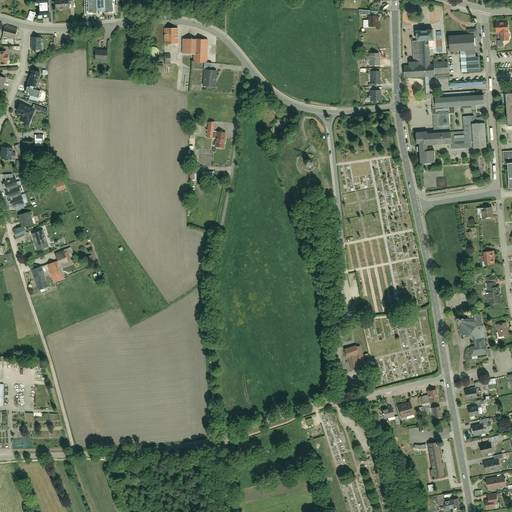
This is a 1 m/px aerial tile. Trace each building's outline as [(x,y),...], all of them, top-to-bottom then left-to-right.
[(48,5),(48,0),(36,0),(36,3),(38,2),(38,6),(39,5),(40,9),(39,9),(40,16),(42,16),(42,18),(49,17),(48,8),(47,5),(48,5)] [(55,9),(69,8),(68,0),(59,0),(54,0),(55,9)] [(87,0),(88,15),(117,14),(115,0),(87,0)] [(26,20),(33,22),(35,14),(29,12),(26,20)] [(378,16),(367,17),(368,28),(378,27),(378,16)] [(509,23),(496,24),(496,34),(500,34),(501,42),(503,42),(510,42),(509,23)] [(3,29),(1,36),(14,39),(16,32),(3,29)] [(164,45),(178,45),(178,29),(165,29),(164,45)] [(431,41),(435,41),(434,30),(417,31),(417,42),(415,42),(416,62),(410,63),(410,66),(407,66),(407,79),(428,77),(429,99),(434,99),(434,109),(436,134),(429,134),(429,132),(416,133),(417,145),(419,145),(420,164),(437,163),(436,151),(429,152),(428,146),(453,145),(453,150),(474,149),(488,148),(486,124),(486,117),(482,118),(481,106),(485,106),(485,96),(438,99),(438,94),(431,95),(430,77),(437,77),(437,75),(450,74),(450,62),(433,63),(431,41)] [(476,35),(449,37),(450,53),(460,52),(462,73),(479,72),(476,35)] [(30,39),(30,51),(40,51),(40,39),(30,39)] [(207,64),(207,55),(207,40),(182,40),(182,54),(194,55),(194,63),(207,64)] [(147,51),(147,55),(148,59),(151,60),(154,60),(157,59),(159,55),(159,51),(156,49),(153,48),(150,49),(147,51)] [(94,51),(94,61),(107,62),(107,51),(94,51)] [(369,55),(369,67),(379,66),(379,54),(369,55)] [(161,55),(161,65),(170,65),(169,55),(161,55)] [(206,69),(204,86),(216,87),(218,70),(206,69)] [(27,87),(26,92),(30,93),(30,96),(39,98),(40,91),(37,90),(40,77),(39,77),(40,72),(32,70),(30,79),(29,79),(28,85),(30,85),(30,87),(27,87)] [(380,72),(371,72),(371,85),(380,84),(380,72)] [(379,91),(369,91),(370,103),(380,102),(379,91)] [(19,105),(15,114),(21,116),(18,122),(28,125),(33,111),(19,105)] [(278,128),(279,128),(286,132),(291,124),(284,119),(282,122),(279,120),(275,126),(278,128)] [(216,140),(215,148),(224,149),(225,134),(213,133),(214,124),(208,123),(206,139),(216,140)] [(189,124),(189,135),(200,135),(200,124),(189,124)] [(35,136),(35,147),(43,147),(43,136),(35,136)] [(1,148),(0,159),(10,160),(10,159),(15,159),(16,153),(11,152),(11,149),(1,148)] [(312,166),(313,164),(313,163),(312,161),(311,160),(310,159),(308,159),(307,159),(306,160),(305,161),(304,162),(304,164),(304,165),(305,167),(306,168),(307,168),(309,168),(310,168),(312,167),(312,166)] [(11,199),(15,211),(26,208),(23,199),(25,199),(24,194),(21,195),(19,187),(21,186),(19,181),(17,182),(14,172),(3,176),(8,190),(6,190),(9,199),(11,199)] [(54,184),(58,192),(64,189),(61,181),(54,184)] [(482,219),(494,218),(492,206),(480,208),(482,219)] [(18,216),(21,228),(35,224),(31,212),(18,216)] [(24,228),(13,233),(15,238),(26,233),(24,228)] [(26,241),(33,238),(37,251),(48,247),(42,231),(32,234),(31,233),(24,235),(26,241)] [(74,256),(70,248),(64,251),(67,259),(74,256)] [(55,254),(58,265),(67,262),(63,251),(55,254)] [(484,267),(495,265),(493,252),(483,253),(484,267)] [(60,266),(56,267),(55,263),(47,265),(53,283),(61,280),(65,279),(60,266)] [(41,269),(31,272),(37,291),(47,288),(41,269)] [(490,305),(501,304),(497,277),(486,278),(490,305)] [(474,336),(476,346),(471,347),(470,348),(471,356),(488,354),(487,346),(486,345),(481,313),(456,315),(455,317),(454,318),(455,321),(458,323),(461,335),(463,336),(468,336),(471,334),(474,336)] [(496,325),(499,338),(509,336),(506,323),(496,325)] [(354,346),(343,349),(350,371),(366,366),(365,361),(360,344),(354,346)] [(427,391),(429,401),(437,399),(435,389),(427,391)] [(465,392),(466,399),(477,397),(476,389),(465,392)] [(401,417),(413,414),(410,401),(397,405),(401,417)] [(431,408),(433,417),(440,415),(439,406),(431,408)] [(468,408),(470,416),(480,415),(478,406),(468,408)] [(381,409),(383,419),(394,416),(392,407),(381,409)] [(472,426),(473,435),(485,433),(483,424),(472,426)] [(427,444),(433,477),(444,475),(442,468),(444,468),(443,463),(441,463),(437,442),(427,444)] [(480,447),(482,454),(493,451),(492,444),(480,447)] [(484,463),(486,472),(501,469),(500,460),(484,463)] [(504,477),(486,480),(487,490),(506,487),(504,477)] [(436,496),(438,504),(445,503),(444,501),(443,495),(436,496)] [(484,502),(486,510),(494,508),(494,504),(498,504),(497,496),(487,497),(488,502),(484,502)] [(445,503),(446,510),(460,507),(459,498),(444,501),(445,503)]
